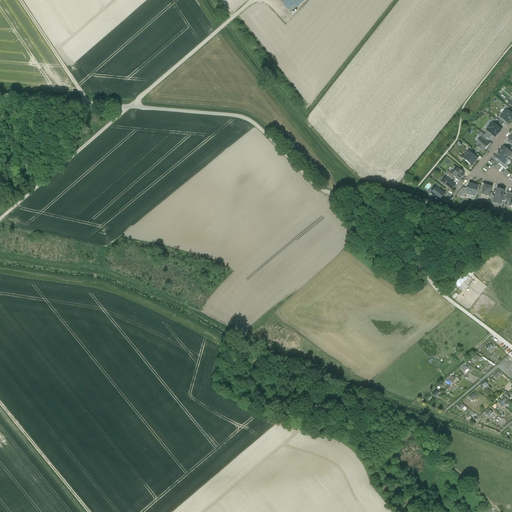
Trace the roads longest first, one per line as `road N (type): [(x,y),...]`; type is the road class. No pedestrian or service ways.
road 1 (unclassified): [(350,191),(320,190),(247,115),(132,105)]
road 2 (unclassified): [(350,191),(438,291),(511,347)]
road 3 (unclassified): [(0,219),(132,105)]
road 4 (unclassified): [(511,226),(374,189),(350,191)]
road 5 (unclassified): [(132,105),(253,0)]
road 6 (track): [(88,511),(0,404)]
road 7 (unclassified): [(132,105),(0,94)]
